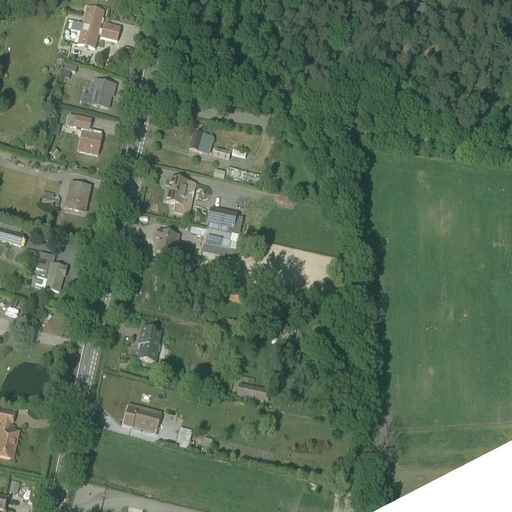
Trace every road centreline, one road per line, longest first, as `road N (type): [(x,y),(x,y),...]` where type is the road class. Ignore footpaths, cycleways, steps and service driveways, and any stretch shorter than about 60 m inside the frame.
road 1 (primary): [(53,511),(142,104)]
road 2 (unclassified): [(142,104),(511,158)]
